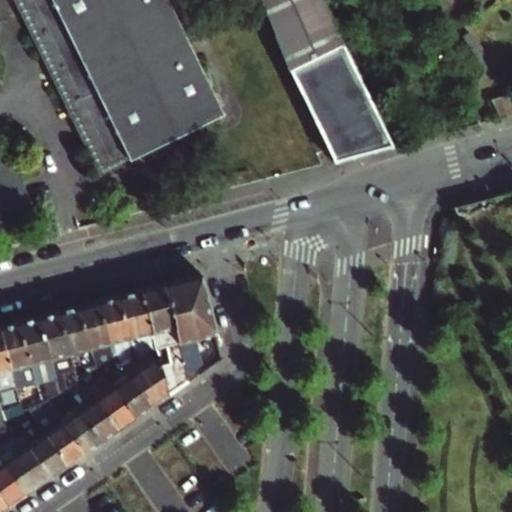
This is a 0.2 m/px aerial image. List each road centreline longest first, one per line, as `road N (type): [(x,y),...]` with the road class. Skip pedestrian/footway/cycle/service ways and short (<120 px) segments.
road 1 (residential): [(35,511),(239,365),(242,336),(217,228)]
road 2 (secondary): [(385,511),(417,176)]
road 3 (secondary): [(360,190),(330,511)]
road 4 (tertiary): [(217,228),(0,286)]
road 5 (tertiary): [(360,190),(217,228)]
